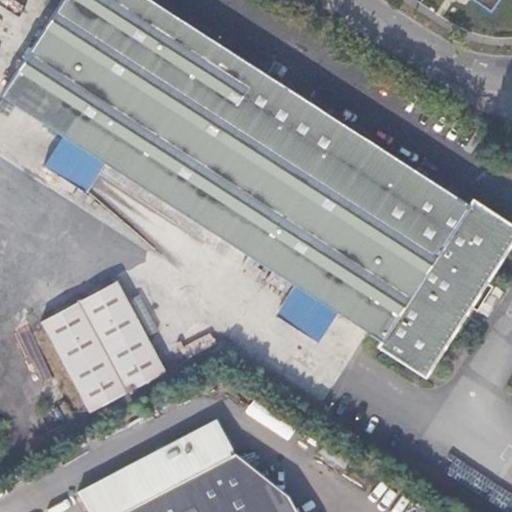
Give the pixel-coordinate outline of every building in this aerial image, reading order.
[(363,135),(152,0),(62,0),(1,95),(165,201),(232,179),(320,150),(363,135)] [(474,0),(491,12),(498,0),(474,0)] [(320,150),(493,257),(510,230),(363,135),(320,150)] [(216,194),(180,210),(422,366),(493,257),(320,150),(232,179),(216,194)] [(232,179),(165,201),(180,210),(216,194),(232,179)] [(109,275),(72,295),(119,382),(156,362),(109,275)] [(69,298),(34,315),(80,405),(114,387),(69,298)] [(137,468),(147,487),(198,458),(188,439),(137,468)] [(198,458),(147,487),(101,511),(277,511),(266,492),(255,499),(238,470),(226,477),(211,451),(198,458)]
